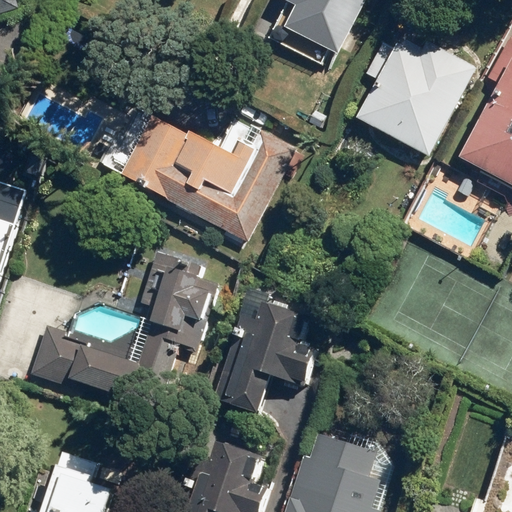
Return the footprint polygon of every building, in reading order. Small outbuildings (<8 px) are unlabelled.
[(22,0),(0,0),(0,17),(26,8),(22,0)] [(284,0),(301,8),(290,30),(344,57),(372,0),(284,0)] [(481,71),(432,44),(427,52),(405,40),(399,51),(387,45),(370,75),(382,82),(361,120),(432,159),(481,71)] [(511,42),(491,80),(505,87),(465,159),(511,184),(511,42)] [(257,150),(242,142),(234,158),(155,116),(125,173),(252,241),(300,151),(266,133),(257,150)] [(150,322),(157,324),(143,366),(75,344),(78,336),(52,327),(36,376),(73,388),(75,382),(163,410),(183,345),(190,348),(199,320),(211,324),(223,286),(203,280),(207,268),(161,254),(145,305),(154,308),(150,322)] [(262,319),(245,314),(220,400),(264,413),(274,378),(310,388),(322,349),(307,345),(315,317),(267,302),(262,319)] [(315,459),(308,456),(289,511),(384,511),(386,510),(376,507),(384,481),(372,478),(380,453),(323,435),(315,459)] [(215,459),(208,457),(191,511),(265,511),(273,489),(259,485),(267,457),(220,442),(215,459)] [(47,511),(112,511),(119,492),(97,484),(104,464),(68,452),(47,511)]
